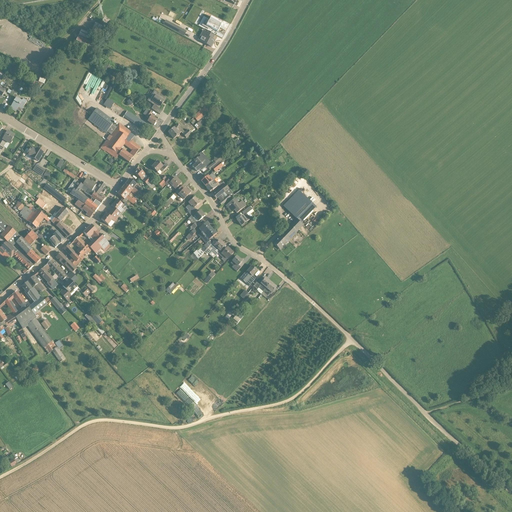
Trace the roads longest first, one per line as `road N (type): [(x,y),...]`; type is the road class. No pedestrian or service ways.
road 1 (track): [(0,477),(92,421),(173,428),(284,402),(350,338)]
road 2 (unclassified): [(425,413),(287,281)]
road 3 (residential): [(287,281),(232,241),(172,155)]
road 4 (residential): [(0,302),(93,219),(117,186)]
road 5 (residential): [(161,129),(248,0)]
road 6 (residential): [(117,186),(0,114)]
